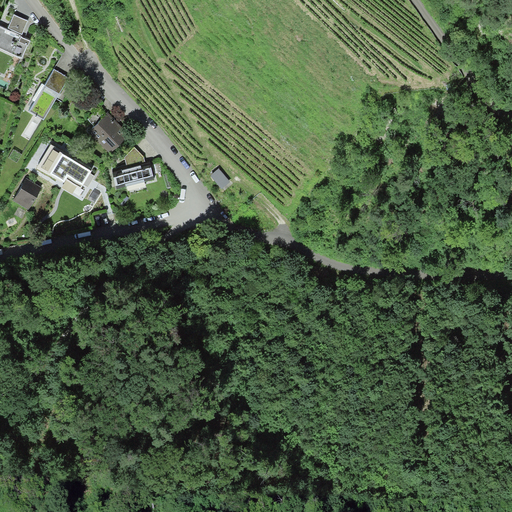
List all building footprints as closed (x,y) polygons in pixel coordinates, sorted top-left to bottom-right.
[(26,22),(12,15),(6,26),(20,33),(26,22)] [(32,41),(0,25),(0,47),(24,59),(32,41)] [(68,80),(51,69),(25,111),(41,122),(68,80)] [(125,134),(104,113),(87,131),(108,151),(125,134)] [(91,166),(51,143),(38,167),(80,191),(84,197),(100,189),(92,172),(91,166)] [(148,158),(109,169),(114,188),(153,178),(148,158)] [(41,187),(24,177),(11,200),(28,210),(41,187)]
